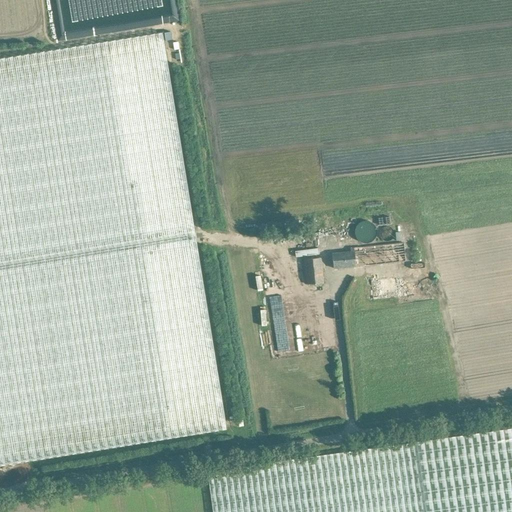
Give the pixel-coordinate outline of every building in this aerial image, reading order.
[(229,84),(222,25),(218,26),(215,0),(199,0),(212,108),(228,106),(227,98),(235,97),(234,85),(229,86),(229,84)] [(0,465),(226,429),(163,33),(0,59),(0,465)] [(263,93),(261,93),(262,82),(257,81),(256,85),(245,84),(244,103),(263,104),(263,93)] [(366,242),(379,234),(371,221),(358,229),(366,242)] [(398,249),(336,254),(338,272),(355,270),(355,277),(372,275),(372,267),(410,264),(409,247),(398,248),(398,249)] [(299,259),(323,258),(322,251),(299,252),(299,259)] [(308,261),(308,286),(326,286),(326,260),(308,261)] [(412,298),(411,291),(410,291),(409,279),(375,283),(377,302),(412,298)] [(207,473),(212,511),(511,511),(511,428),(415,443),(303,459),(207,473)]
